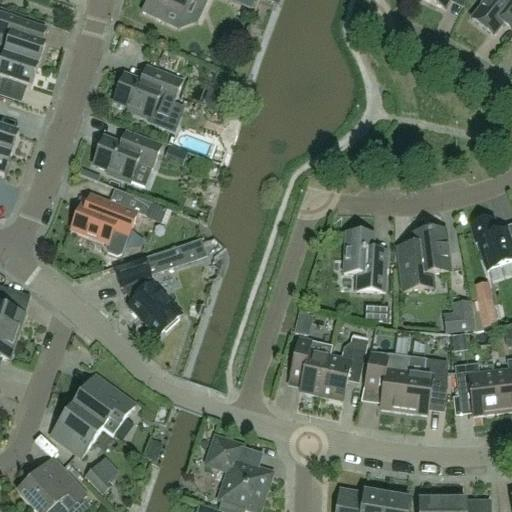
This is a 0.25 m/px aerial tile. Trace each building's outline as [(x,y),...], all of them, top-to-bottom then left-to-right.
[(143,0),(148,2),(142,15),(166,26),(172,13),(183,18),(191,0),(206,7),(209,0),(143,0)] [(255,0),(225,0),(251,11),(255,0)] [(420,0),(420,1),(445,13),(451,0),(467,0),(469,0),(468,0),(420,0)] [(511,32),(511,0),(489,0),(472,22),(493,39),(503,26),(511,32)] [(0,19),(0,56),(5,58),(38,69),(46,47),(42,46),(46,33),(1,17),(0,19)] [(0,92),(1,93),(4,82),(31,91),(38,69),(5,58),(2,68),(0,67),(0,92)] [(183,85),(155,74),(147,71),(142,85),(125,78),(114,105),(129,111),(128,113),(151,122),(166,127),(174,107),(183,85)] [(0,154),(11,158),(19,136),(0,130),(0,154)] [(139,165),(153,170),(161,150),(126,136),(121,148),(104,141),(94,168),(109,173),(108,176),(131,185),(139,165)] [(0,178),(4,180),(11,158),(0,154),(0,178)] [(138,217),(110,206),(90,199),(86,210),(81,209),(71,234),(108,248),(106,252),(108,256),(118,259),(122,257),(138,217)] [(167,227),(171,216),(157,211),(153,222),(167,227)] [(511,227),(497,233),(493,221),(471,228),(477,245),(479,244),(488,274),(511,265),(511,227)] [(413,237),(414,248),(399,250),(404,294),(434,291),(432,277),(450,275),(445,233),(413,237)] [(346,237),(344,277),(358,277),(357,294),(385,295),(387,255),(374,255),(374,238),(346,237)] [(191,247),(173,253),(178,268),(196,262),(191,247)] [(149,278),(160,274),(155,259),(144,262),(149,278)] [(152,287),(150,282),(151,282),(144,262),(115,272),(122,291),(123,290),(133,304),(129,309),(139,320),(140,318),(159,339),(181,318),(152,287)] [(0,335),(18,341),(25,318),(6,311),(12,294),(0,290),(0,335)] [(497,329),(492,301),(477,304),(482,332),(497,329)] [(454,307),(455,318),(445,319),(446,335),(473,332),(470,306),(454,307)] [(390,310),(365,309),(365,322),(389,324),(390,310)] [(316,325),(317,317),(303,314),(300,333),(331,338),(333,328),(316,325)] [(0,360),(3,362),(10,364),(18,341),(0,335),(0,360)] [(348,384),(359,387),(369,345),(352,341),(351,345),(344,350),(341,363),(331,360),(330,360),(321,400),(343,405),(348,384)] [(302,384),(300,395),(321,400),(330,360),(331,360),(333,349),(332,349),(332,350),(311,346),(311,345),(299,342),(291,381),(302,384)] [(398,358),(371,355),(364,390),(383,393),(381,413),(403,415),(408,375),(396,374),(398,358)] [(427,419),(431,392),(447,394),(448,365),(411,360),(409,376),(408,375),(403,415),(427,419)] [(511,362),(507,364),(509,374),(494,376),(499,416),(511,414),(511,362)] [(470,399),(473,419),(499,416),(494,376),(480,378),(478,367),(455,370),(459,400),(470,399)] [(83,402),(76,411),(104,431),(114,439),(135,409),(95,380),(80,400),(83,402)] [(66,419),(58,429),(51,439),(82,461),(104,431),(76,411),(69,421),(66,419)] [(230,475),(220,502),(224,504),(221,511),(246,511),(247,511),(249,511),(259,511),(269,485),(271,477),(261,474),(257,473),(247,469),(252,454),(216,442),(208,467),(230,475)] [(54,462),(17,495),(33,511),(52,511),(60,505),(66,511),(72,511),(87,499),(54,462)] [(111,489),(95,471),(86,479),(102,497),(111,489)] [(362,511),(365,497),(341,493),(337,511),(362,511)] [(365,495),(365,497),(362,511),(385,511),(388,499),(365,495)] [(408,511),(410,503),(388,499),(385,511),(408,511)] [(465,511),(465,505),(466,505),(466,503),(443,504),(443,511),(465,511)]
